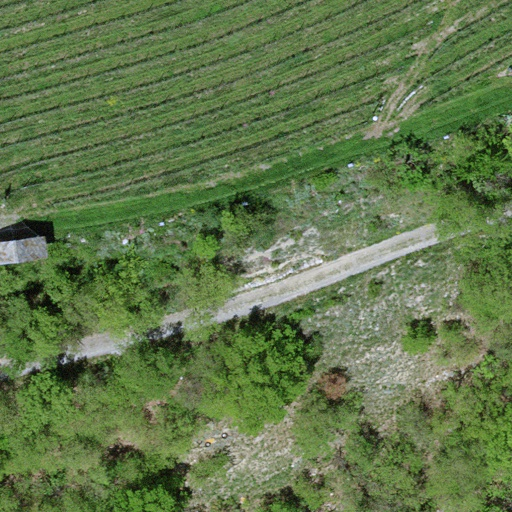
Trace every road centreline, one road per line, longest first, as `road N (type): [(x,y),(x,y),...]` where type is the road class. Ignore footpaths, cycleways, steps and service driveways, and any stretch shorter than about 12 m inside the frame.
road 1 (track): [(0,372),(145,337),(366,250),(511,211)]
road 2 (track): [(0,235),(139,213),(287,172),(511,90)]
